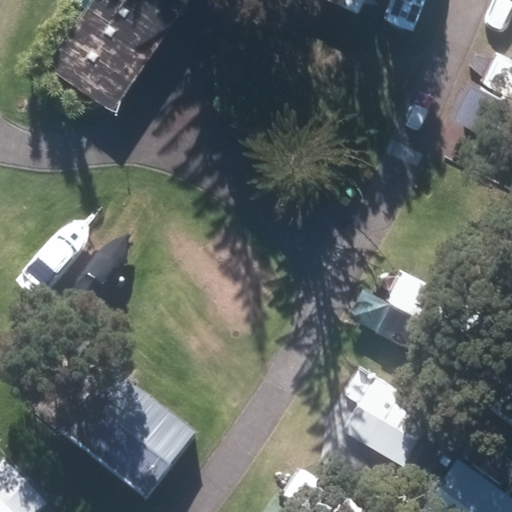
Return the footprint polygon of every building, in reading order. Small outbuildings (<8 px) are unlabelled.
[(89,0),(45,64),(111,109),(185,0),(89,0)] [(484,311),(404,270),(374,330),(453,371),(484,311)] [(152,325),(120,299),(86,340),(118,365),(152,325)] [(101,375),(57,432),(145,499),(188,442),(101,375)] [(435,409),(379,377),(348,433),(405,465),(435,409)] [(511,383),(495,407),(511,419),(511,383)] [(511,511),(511,494),(460,457),(422,511),(511,511)] [(72,511),(28,463),(0,488),(0,511),(72,511)]
